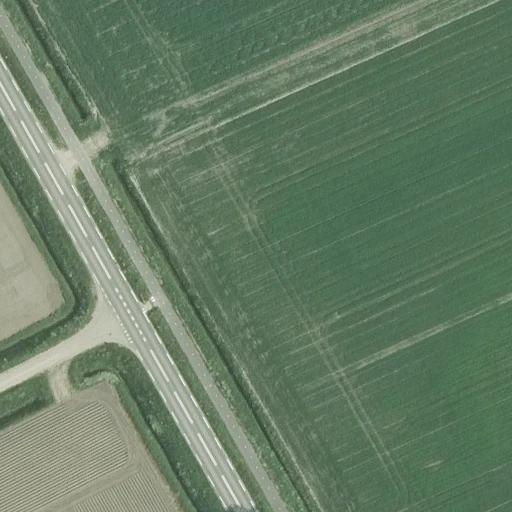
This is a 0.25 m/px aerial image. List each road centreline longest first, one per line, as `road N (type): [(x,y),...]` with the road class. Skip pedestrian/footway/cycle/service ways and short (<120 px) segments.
road 1 (secondary): [(129,313),(0,90)]
road 2 (secondary): [(241,511),(129,313)]
road 3 (unclassified): [(0,381),(129,313)]
